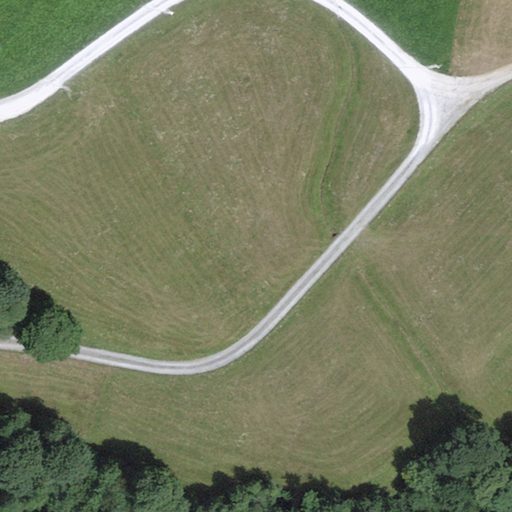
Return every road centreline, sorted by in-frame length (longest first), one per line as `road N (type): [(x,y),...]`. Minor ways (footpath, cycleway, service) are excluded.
road 1 (track): [(0,340),(171,367),(217,358),(253,335),(453,111)]
road 2 (track): [(166,0),(30,96),(0,108)]
road 3 (track): [(345,238),(511,229)]
road 4 (track): [(453,111),(332,0)]
